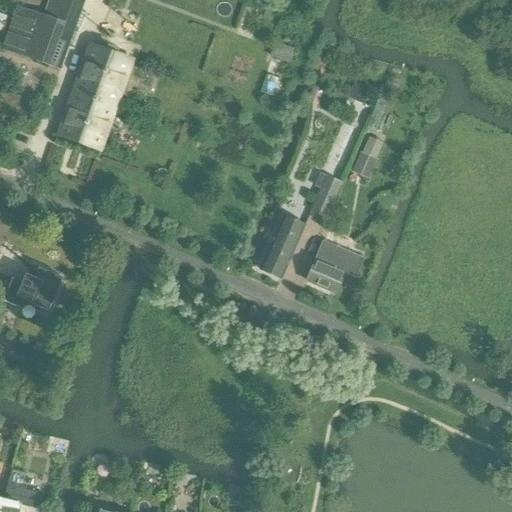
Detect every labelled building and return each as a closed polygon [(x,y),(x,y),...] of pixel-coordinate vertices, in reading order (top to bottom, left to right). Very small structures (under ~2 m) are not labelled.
[(17,8),(3,49),(59,69),(74,28),(71,27),(81,0),(49,0),(43,17),(17,8)] [(271,56),(287,62),(292,50),(276,44),(271,56)] [(89,46),(72,93),(115,108),(132,61),(89,46)] [(115,108),(72,93),(57,134),(100,150),(115,108)] [(361,153),(353,173),(370,181),(379,161),(361,153)] [(315,187),(319,188),(321,189),(311,211),(325,218),(340,184),(320,175),(315,187)] [(260,270),(281,279),(305,226),(283,217),(260,270)] [(352,283),(363,259),(323,242),(306,281),(336,294),(342,279),(352,283)] [(28,306),(51,316),(64,282),(40,271),(35,281),(27,278),(24,286),(14,282),(5,305),(25,313),(28,306)] [(2,502),(0,509),(0,511),(34,511),(37,503),(22,500),(20,506),(2,502)]
